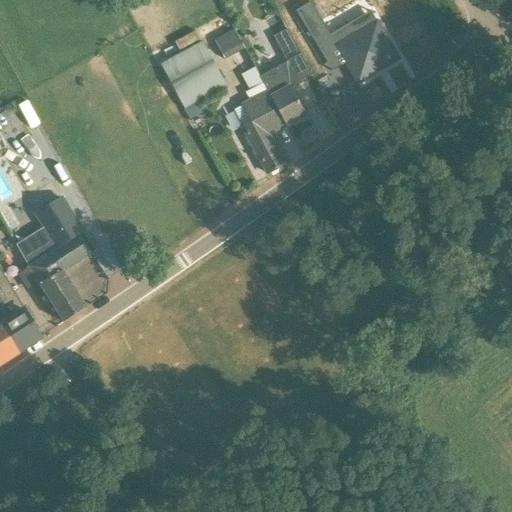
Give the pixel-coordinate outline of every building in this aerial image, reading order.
[(310,3),(296,12),(313,41),(328,33),(315,12),(310,3)] [(357,85),(379,72),(378,71),(382,69),(383,70),(399,61),(376,23),(353,37),(347,26),(333,34),(330,36),(329,37),(345,65),(357,85)] [(260,77),(263,83),(268,92),(287,126),(305,117),(289,88),(311,76),(287,30),(273,37),(287,63),(260,77)] [(224,60),(245,49),(234,31),(214,41),(224,60)] [(205,45),(183,57),(161,69),(183,112),(227,87),(205,45)] [(263,83),(260,77),(255,67),(242,74),(250,89),(263,83)] [(287,126),(268,92),(244,105),(253,122),(242,128),(268,175),(284,166),(268,136),(287,126)] [(52,238),(59,249),(49,256),(29,269),(64,324),(86,309),(63,273),(91,255),(79,237),(82,235),(61,202),(38,216),(52,238)] [(0,323),(19,353),(40,340),(0,272),(0,323)] [(0,365),(19,353),(0,323),(0,365)]
